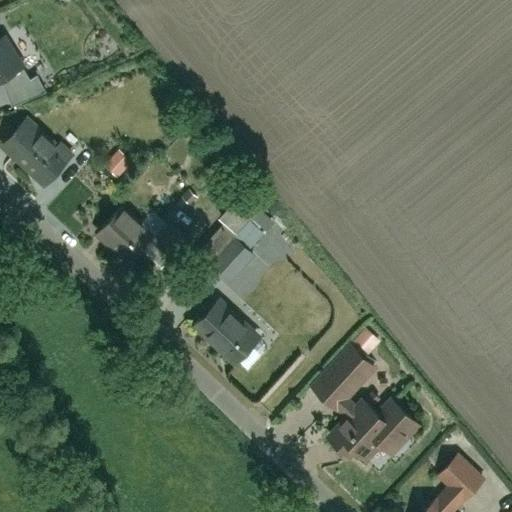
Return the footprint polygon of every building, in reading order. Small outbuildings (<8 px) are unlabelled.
[(0,80),(5,89),(29,74),(10,42),(0,48),(0,80)] [(81,114),(66,128),(82,146),(97,132),(81,114)] [(29,120),(5,146),(48,186),(72,160),(29,120)] [(121,148),(104,164),(122,182),(139,165),(121,148)] [(248,190),(223,221),(239,234),(265,204),(248,190)] [(125,204),(101,235),(134,259),(158,228),(125,204)] [(166,232),(147,256),(169,273),(188,250),(166,232)] [(210,270),(231,289),(262,256),(241,237),(210,270)] [(225,303),(201,330),(243,366),(267,339),(225,303)] [(356,341),(314,389),(342,413),(384,366),(356,341)] [(363,452),(374,463),(390,447),(398,455),(431,423),(407,400),(397,410),(377,390),(331,437),(354,461),(363,452)] [(463,451),(440,476),(470,504),(493,480),(463,451)]
